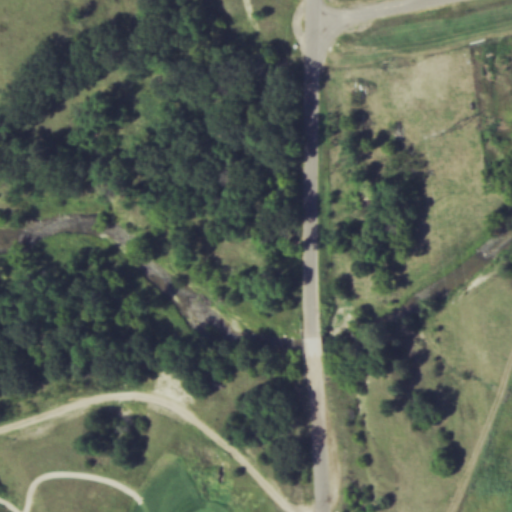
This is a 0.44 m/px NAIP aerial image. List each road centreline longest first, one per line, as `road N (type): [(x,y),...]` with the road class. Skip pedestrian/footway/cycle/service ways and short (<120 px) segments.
road 1 (residential): [(316,311),(319,0)]
road 2 (residential): [(329,511),(319,370)]
